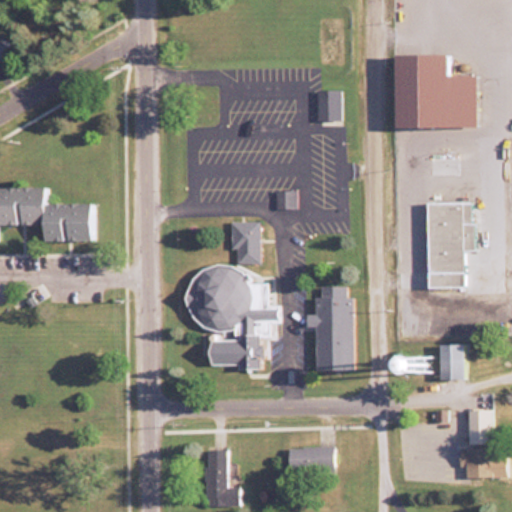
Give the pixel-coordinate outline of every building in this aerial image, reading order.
[(0,58),(15,53),(8,35),(0,38),(0,58)] [(400,118),(473,118),(473,81),(400,82),(400,118)] [(341,89),(317,89),(317,124),(341,124),(341,89)] [(0,223),(42,223),(42,239),(92,239),(92,202),(46,202),(46,186),(0,186),(0,223)] [(426,201),(427,286),(464,286),(464,249),(473,249),(473,200),(426,201)] [(232,262),(259,262),(259,220),(232,220),(232,262)] [(209,362),(236,362),(237,367),(259,366),(259,337),(273,337),(273,322),(278,322),(278,303),(267,303),(267,281),(249,281),(248,267),(190,267),(191,327),(208,327),(209,362)] [(314,368),(352,368),(352,296),(347,296),(347,285),(320,285),(320,295),(314,295),(313,313),(304,313),(304,325),(314,325),(314,368)] [(439,377),(464,377),(463,342),(438,342),(439,377)] [(492,407),(468,407),(468,443),(492,443),(492,407)] [(287,445),(287,471),(332,471),(332,445),(287,445)] [(486,446),(458,446),(458,465),(463,465),(463,476),(486,476),(486,446)] [(206,504),(237,503),(237,484),(225,485),(224,447),(204,448),(206,504)]
